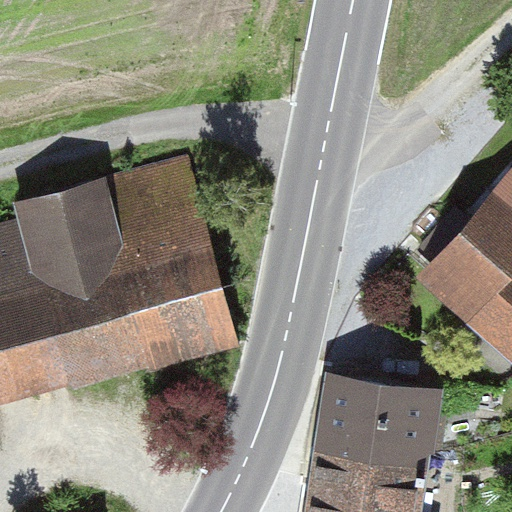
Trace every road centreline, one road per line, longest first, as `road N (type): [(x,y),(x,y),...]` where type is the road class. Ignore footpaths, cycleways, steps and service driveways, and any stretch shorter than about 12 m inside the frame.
road 1 (tertiary): [(357,0),(282,362),(259,445),(224,511)]
road 2 (track): [(511,47),(446,108),(320,186)]
road 3 (unknown): [(0,486),(22,463),(76,448),(183,511)]
